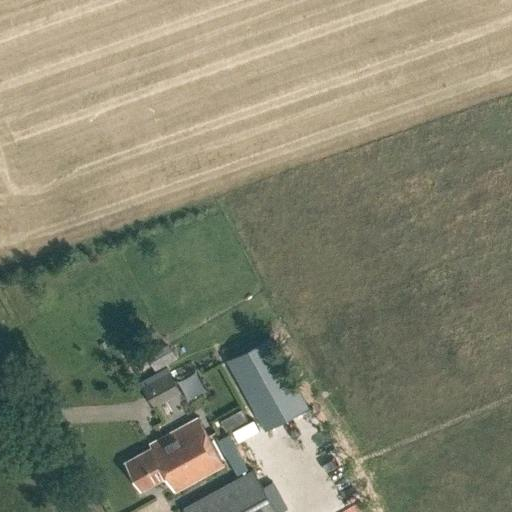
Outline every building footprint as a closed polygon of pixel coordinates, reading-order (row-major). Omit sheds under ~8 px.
[(269,335),(227,358),(265,428),(308,405),(269,335)] [(165,373),(143,385),(153,406),(176,394),(175,392),(167,378),(165,373)] [(150,446),(125,459),(140,486),(164,473),(174,490),(223,463),(198,416),(148,442),(150,446)] [(237,473),(247,468),(228,433),(217,438),(237,473)] [(277,511),(254,468),(183,507),(185,511),(277,511)]
